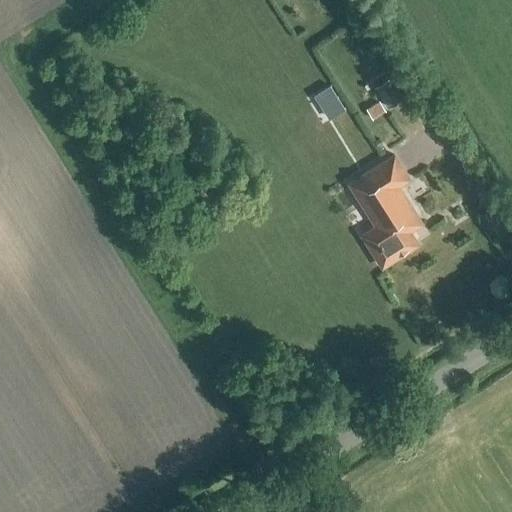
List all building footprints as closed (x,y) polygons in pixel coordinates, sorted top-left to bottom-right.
[(394,74),(406,98),(418,92),(407,68),(394,74)] [(387,109),(402,99),(389,78),(374,87),(387,109)] [(469,153),(472,174),(486,172),(483,151),(469,153)] [(387,263),(390,263),(396,259),(397,256),(417,244),(409,231),(421,223),(397,185),(408,178),(394,155),(349,183),(376,226),(362,235),(382,266),(387,263)] [(486,342),(511,330),(511,321),(482,335),(486,342)]
